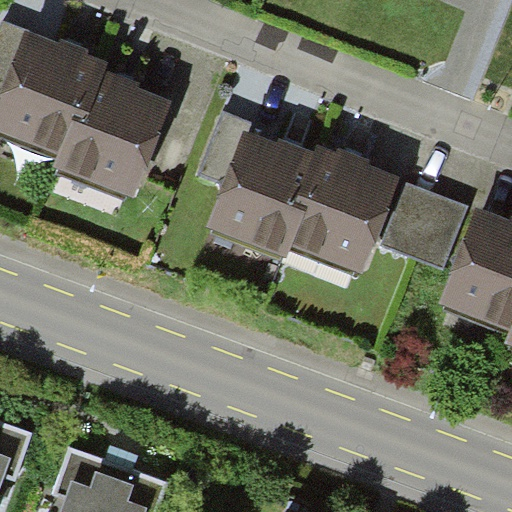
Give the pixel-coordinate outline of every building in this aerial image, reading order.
[(0,100),(0,137),(60,162),(76,124),(85,127),(106,77),(108,70),(86,62),(88,56),(76,51),(62,45),(60,51),(25,37),(0,100)] [(123,83),(106,77),(85,127),(76,124),(60,162),(56,171),(132,201),(169,107),(138,95),(140,90),(123,83)] [(295,214),(316,159),(290,150),(283,147),(281,152),(245,138),(208,235),(289,266),(293,255),(307,218),(295,214)] [(307,218),(293,255),(364,281),(400,185),(369,173),(371,166),(351,159),(340,155),(338,159),(318,152),(316,159),(295,214),(307,218)] [(466,210),(407,187),(383,247),(442,271),(466,210)] [(440,310),(511,336),(511,333),(511,220),(510,225),(477,213),(440,310)] [(0,495),(6,479),(17,483),(33,440),(0,427),(0,495)] [(161,511),(170,487),(113,467),(71,452),(52,504),(65,508),(63,511),(161,511)]
